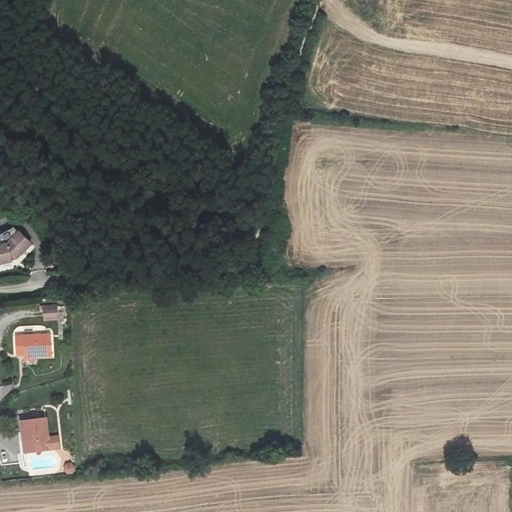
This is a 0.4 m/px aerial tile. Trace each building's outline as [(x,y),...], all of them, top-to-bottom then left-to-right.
[(8,243),(0,245),(0,264),(12,260),(11,257),(17,255),(30,244),(19,232),(8,243)] [(43,306),(44,321),(58,319),(57,305),(43,306)] [(51,335),(16,337),(17,355),(25,355),(25,358),(52,356),(51,335)] [(21,420),(25,453),(59,449),(58,436),(48,437),(46,417),(21,420)] [(64,463),(65,474),(75,473),(73,462),(64,463)]
